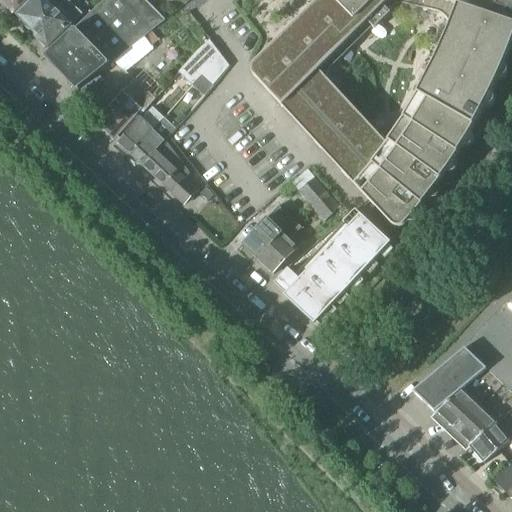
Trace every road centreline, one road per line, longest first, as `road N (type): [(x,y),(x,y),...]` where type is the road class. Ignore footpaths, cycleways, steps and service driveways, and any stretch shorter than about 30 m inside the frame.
road 1 (secondary): [(447,511),(0,88)]
road 2 (unknown): [(226,0),(230,35),(363,184)]
